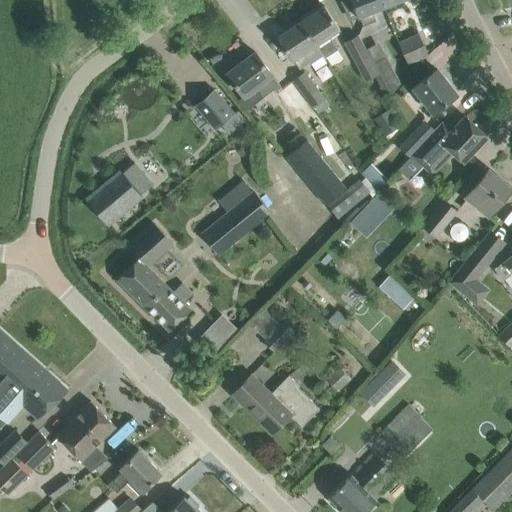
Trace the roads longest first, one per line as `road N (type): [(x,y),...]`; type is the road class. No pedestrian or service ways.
road 1 (residential): [(280,511),(34,256)]
road 2 (residential): [(34,256),(46,152),(66,101),(108,55),(186,0)]
